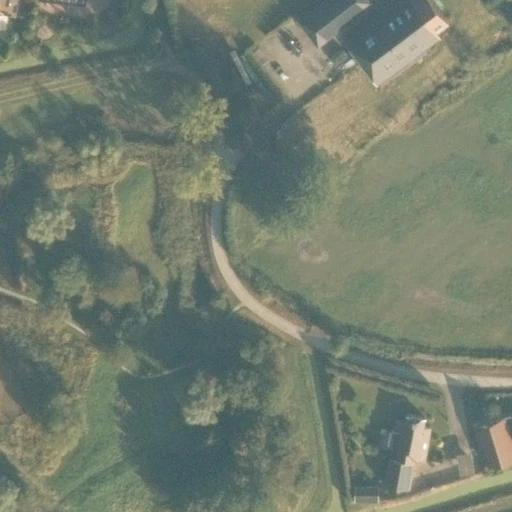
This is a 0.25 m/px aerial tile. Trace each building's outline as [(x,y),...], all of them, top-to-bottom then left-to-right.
[(0,0),(0,12),(3,13),(3,10),(12,12),(13,0),(0,0)] [(359,0),(326,0),(319,6),(337,29),(365,8),(359,0)] [(386,13),(347,42),(361,61),(371,54),(387,76),(441,35),(438,30),(450,21),(434,0),(411,0),(389,17),(386,13)] [(354,21),(340,31),(346,39),(360,29),(354,21)] [(389,444),(392,445),(385,483),(410,488),(415,458),(425,460),(431,428),(424,427),(425,419),(408,415),(406,424),(399,423),(397,431),(391,430),(389,444)] [(511,423),(508,425),(505,416),(477,425),(488,464),(511,456),(511,423)] [(355,499),(379,499),(379,485),(355,485),(355,499)]
